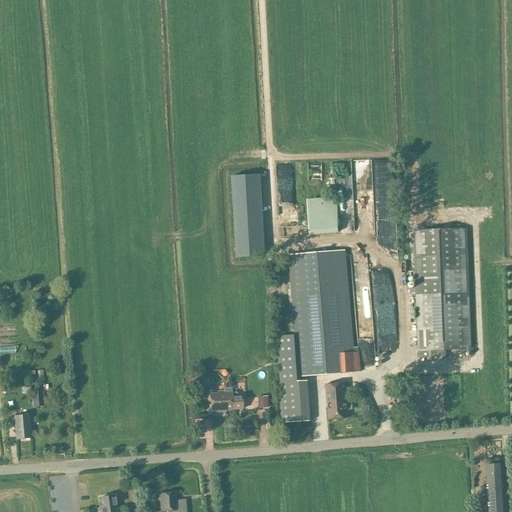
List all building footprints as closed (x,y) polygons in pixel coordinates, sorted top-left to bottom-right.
[(351,161),(353,232),(373,232),(371,160),(351,161)] [(256,176),(232,177),(234,256),(260,254),(256,176)] [(307,200),(310,235),(339,233),(336,198),(307,200)] [(469,349),(465,229),(416,231),(419,321),(417,321),(418,357),(449,356),(448,350),(469,349)] [(278,335),(283,423),(310,421),(308,381),(301,381),(301,376),(355,372),(353,352),(346,251),(289,255),(295,335),(278,335)] [(201,375),(194,375),(195,390),(202,390),(201,375)] [(345,383),(326,385),(328,419),(348,417),(345,383)] [(210,394),(211,411),(242,409),(242,396),(237,396),(237,392),(232,393),(232,392),(231,388),(223,388),(224,391),(217,392),(217,394),(210,394)] [(42,392),(32,393),(33,407),(43,406),(42,392)] [(267,397),(258,397),(258,408),(267,408),(267,397)] [(252,407),(251,399),(244,400),(246,409),(256,407),(256,406),(252,407)] [(31,415),(14,417),(16,440),(31,438),(29,418),(31,418),(31,415)] [(505,511),(502,464),(486,465),(488,511),(505,511)] [(186,511),(185,500),(178,500),(178,501),(175,501),(174,493),(160,494),(162,511),(167,511),(186,511)] [(116,511),(114,496),(100,498),(101,511),(116,511)]
